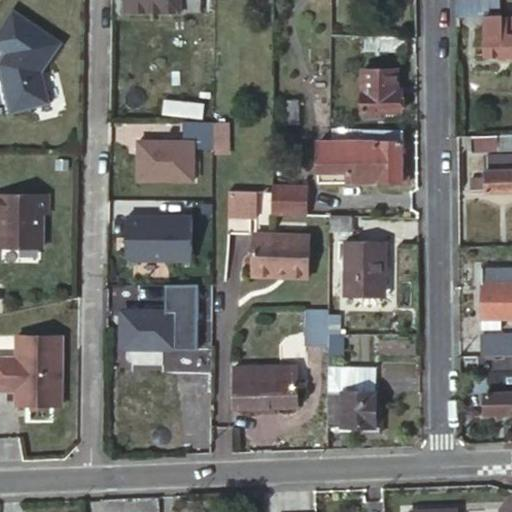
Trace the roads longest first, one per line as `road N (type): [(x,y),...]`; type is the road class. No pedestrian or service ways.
road 1 (residential): [(89,479),(99,0)]
road 2 (residential): [(440,466),(435,0)]
road 3 (residential): [(440,466),(89,479)]
